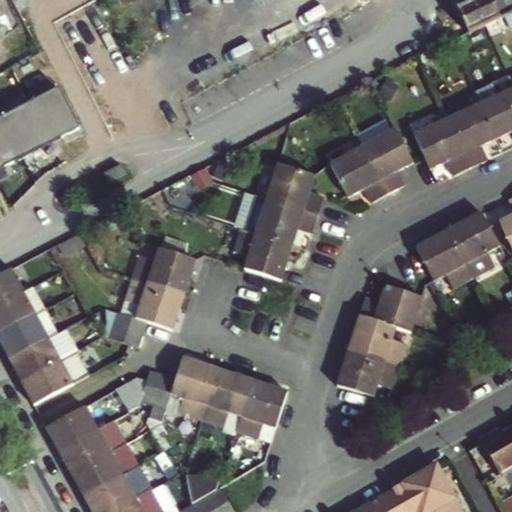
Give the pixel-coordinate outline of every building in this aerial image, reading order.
[(511,0),(452,0),(467,33),(483,26),(511,12),(511,0)] [(58,89),(0,119),(0,169),(78,129),(58,89)] [(511,134),(511,89),(479,105),(495,140),(511,132),(511,134)] [(495,140),(479,105),(447,120),(470,170),(487,162),(480,147),(495,140)] [(453,178),(470,170),(447,120),(412,136),(425,163),(429,171),(445,163),(453,178)] [(395,132),(361,149),(387,197),(403,189),(397,174),(413,167),(395,132)] [(329,165),(348,200),(361,193),(368,207),(387,197),(361,149),(329,165)] [(132,173),(125,160),(102,173),(109,186),(132,173)] [(265,200),(319,218),(325,200),(309,194),(315,179),(313,179),(276,166),(265,200)] [(511,199),(505,203),(511,216),(496,223),(511,256),(511,199)] [(313,237),(319,218),(265,200),(254,235),(292,248),(298,232),(313,237)] [(487,256),(500,249),(482,215),(448,232),(472,279),(493,269),(487,256)] [(281,284),(292,248),(254,235),(239,231),(232,253),(246,257),(242,271),(281,284)] [(472,279),(448,232),(416,248),(434,282),(444,277),(450,290),(472,279)] [(186,299),(198,264),(161,251),(158,263),(142,258),(134,282),(186,299)] [(0,308),(23,296),(10,273),(0,277),(0,308)] [(186,299),(134,282),(127,303),(143,308),(139,322),(148,325),(176,334),(186,299)] [(423,300),(385,288),(380,303),(366,299),(360,317),(398,330),(411,335),(423,300)] [(0,339),(0,340),(36,320),(23,296),(0,308),(0,339)] [(118,315),(113,328),(144,339),(148,325),(139,322),(118,315)] [(393,343),(398,330),(360,317),(348,353),(399,369),(407,347),(393,343)] [(12,362),(48,342),(36,320),(0,340),(12,362)] [(139,352),(144,339),(113,328),(109,342),(130,349),(139,352)] [(24,383),(60,364),(48,342),(12,362),(24,383)] [(399,369),(348,353),(337,387),(374,399),(377,389),(391,394),(399,369)] [(75,355),(60,364),(24,383),(36,406),(88,379),(75,355)] [(185,363),(178,384),(172,401),(184,405),(179,420),(201,427),(219,374),(185,363)] [(253,385),(219,374),(201,427),(224,434),(229,419),(240,423),(253,385)] [(140,405),(154,410),(164,379),(150,375),(147,384),(140,405)] [(164,379),(154,410),(168,414),(172,401),(178,384),(164,379)] [(253,385),(240,423),(235,438),(258,446),(263,430),(277,435),(289,397),(253,385)] [(61,453),(98,433),(85,409),(48,429),(61,453)] [(511,474),(511,431),(500,438),(498,433),(483,442),(504,479),(511,474)] [(74,476),(111,456),(98,433),(61,453),(74,476)] [(87,500),(124,480),(111,456),(74,476),(87,500)] [(423,485),(411,492),(422,511),(468,511),(442,465),(419,478),(423,485)] [(93,511),(116,511),(135,502),(153,492),(141,470),(124,480),(87,500),(93,511)] [(423,485),(419,478),(407,485),(411,492),(423,485)] [(385,497),(371,505),(375,511),(422,511),(411,492),(407,485),(394,492),(397,496),(388,501),(385,497)] [(397,496),(394,492),(385,497),(388,501),(397,496)] [(216,496),(209,500),(216,511),(231,511),(221,493),(216,496)] [(216,511),(209,500),(198,506),(201,511),(216,511)] [(140,511),(135,502),(116,511),(140,511)]
